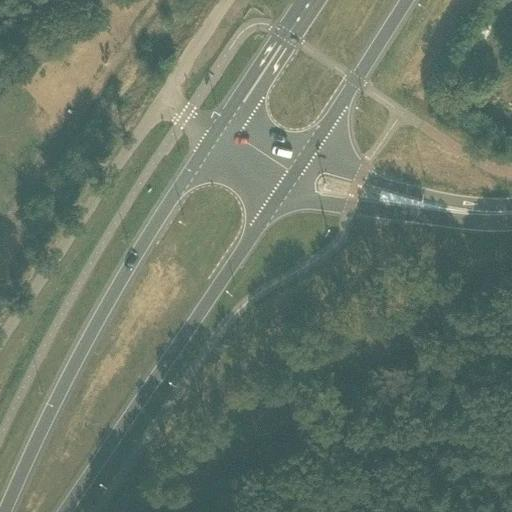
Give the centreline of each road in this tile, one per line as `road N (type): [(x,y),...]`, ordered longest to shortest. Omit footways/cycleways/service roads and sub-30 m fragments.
road 1 (primary): [(219,136),(88,334),(5,511)]
road 2 (primary): [(64,511),(280,198)]
road 3 (unclassified): [(162,102),(0,351)]
road 4 (tertiary): [(280,198),(485,225),(511,218)]
road 5 (tertiary): [(511,210),(420,193),(310,151)]
road 6 (primary): [(310,151),(403,0)]
road 7 (primary): [(312,0),(219,136)]
road 8 (unclassified): [(162,102),(230,0)]
